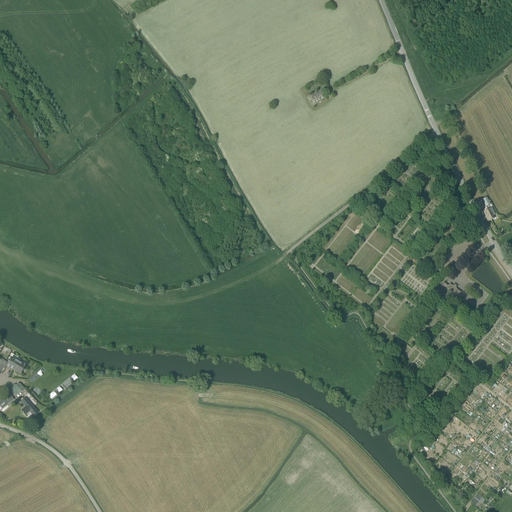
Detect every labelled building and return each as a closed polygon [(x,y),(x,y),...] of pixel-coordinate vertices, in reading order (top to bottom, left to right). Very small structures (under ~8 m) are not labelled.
[(315,105),(325,99),(319,89),(310,95),(315,105)] [(493,215),(495,214),(491,208),(484,212),(488,221),(494,218),(493,215)] [(455,295),(457,297),(459,294),(457,293),(458,290),(454,287),(455,287),(454,286),(453,286),(449,283),(448,286),(443,282),(436,291),(439,293),(437,295),(448,304),(455,295)] [(392,349),(396,351),(401,344),(398,342),(392,349)] [(7,366),(20,374),(26,364),(20,361),(19,363),(11,358),(7,366)] [(33,382),(46,370),(42,366),(29,379),(33,382)] [(22,392),(15,384),(10,388),(16,396),(22,392)] [(7,405),(14,400),(8,393),(0,399),(0,404),(4,401),(7,405)] [(29,411),(34,416),(38,413),(25,398),(21,402),(26,407),(21,411),(23,413),(23,414),(24,413),(25,415),(29,411)]
